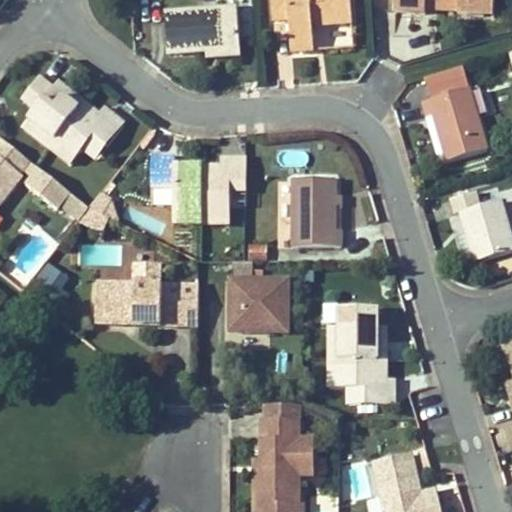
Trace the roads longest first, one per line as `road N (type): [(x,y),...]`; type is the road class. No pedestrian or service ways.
road 1 (residential): [(437,322),(366,101),(183,112),(41,9)]
road 2 (residential): [(491,511),(437,322)]
